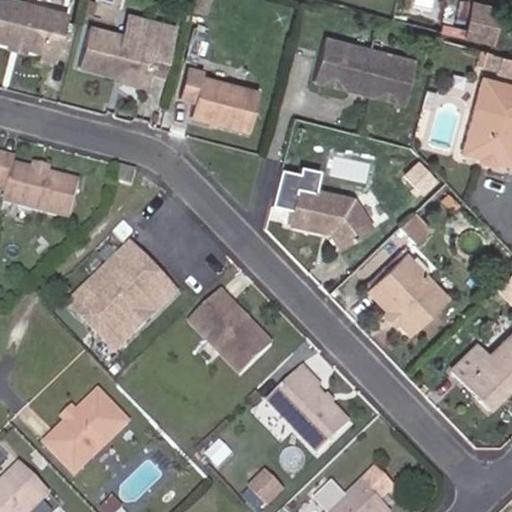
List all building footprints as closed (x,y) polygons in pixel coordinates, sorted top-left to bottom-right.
[(49,58),(62,12),(15,0),(0,0),(0,38),(5,40),(10,39),(17,41),(18,44),(34,48),(33,54),(49,58)] [(454,42),(460,12),(436,8),(431,35),(454,42)] [(119,30),(82,21),(71,64),(139,81),(143,68),(158,72),(166,41),(162,40),(167,20),(124,9),(119,30)] [(415,63),(323,35),(310,78),(346,90),(347,85),(367,91),(366,96),(402,107),(415,63)] [(10,39),(5,40),(4,46),(17,49),(18,44),(17,41),(10,39)] [(481,68),(511,75),(511,58),(485,52),(481,68)] [(197,67),(180,63),(173,94),(188,98),(184,113),(243,128),(254,87),(196,73),(197,67)] [(511,152),(511,87),(476,79),(458,147),(478,152),(476,158),(481,159),(492,161),(509,165),(511,152)] [(478,152),(458,147),(456,153),(476,158),(478,152)] [(490,169),(492,161),(481,159),(479,166),(490,169)] [(46,180),(31,176),(11,172),(13,163),(0,160),(0,210),(74,229),(84,189),(46,180)] [(47,172),(33,169),(31,176),(46,180),(47,172)] [(134,176),(116,171),(112,185),(130,190),(134,176)] [(289,189),(283,228),(323,238),(326,229),(331,231),(328,239),(338,256),(375,236),(356,204),(289,189)] [(173,303),(127,255),(66,313),(112,361),(173,303)] [(363,293),(372,284),(398,259),(394,255),(359,289),(363,293)] [(363,293),(360,295),(373,308),(376,306),(385,315),(394,324),(391,328),(404,342),(443,305),(399,258),(372,284),(363,293)] [(266,348),(215,297),(184,328),(234,379),(266,348)] [(394,324),(385,315),(378,321),(387,331),(391,328),(394,324)] [(491,410),(511,390),(511,332),(489,355),(480,347),(454,372),(491,410)] [(316,393),(295,372),(259,406),(314,463),(346,431),(312,396),(316,393)] [(128,430),(95,399),(74,421),(65,431),(44,454),(76,485),(128,430)] [(61,427),(65,431),(74,421),(70,417),(61,427)] [(261,469),(245,486),(267,506),(283,489),(261,469)] [(44,511),(51,506),(20,476),(0,495),(0,511),(44,511)] [(376,511),(356,492),(335,511),(376,511)]
